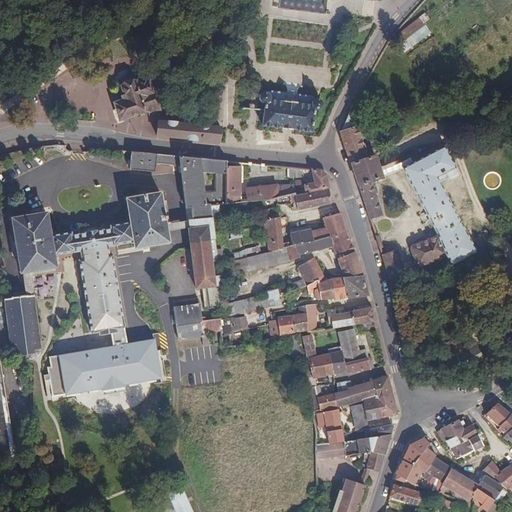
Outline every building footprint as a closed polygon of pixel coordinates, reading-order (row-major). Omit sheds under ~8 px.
[(398,43),(424,23),(429,19),(425,13),(418,18),(393,37),(398,43)] [(404,53),(431,33),(424,23),(398,43),(397,44),(404,53)] [(151,93),(148,82),(137,86),(136,82),(133,83),(132,81),(130,81),(129,81),(127,81),(125,82),(123,84),(123,86),(120,87),(125,104),(114,108),(118,119),(145,111),(146,116),(160,111),(154,92),(151,93)] [(312,100),(315,99),(314,97),(312,97),(292,94),(273,91),(269,91),(268,94),(270,96),(270,100),(311,105),(311,102),(312,100)] [(311,105),(270,100),(270,96),(268,94),(265,92),(263,92),(260,94),(258,97),(258,99),(259,101),(261,103),(263,103),(262,110),(261,126),(282,129),(292,130),(312,132),(315,110),(317,111),(319,111),(321,109),(322,107),(322,105),(322,103),(321,101),(318,99),(316,99),(315,99),(312,100),(311,102),(311,105)] [(382,179),(375,156),(368,158),(357,126),(356,126),(350,109),(350,110),(341,132),(369,220),(382,216),(371,183),(382,179)] [(219,143),(220,128),(158,121),(157,137),(193,140),(219,143)] [(474,253),(435,177),(452,167),(443,150),(443,149),(419,162),(416,156),(401,163),(404,168),(438,234),(412,244),(410,246),(410,248),(410,250),(411,254),(417,268),(449,257),(453,263),(474,253)] [(191,221),(187,222),(188,229),(186,229),(194,290),(201,290),(204,308),(222,305),(220,294),(224,293),(227,293),(225,276),(222,276),(220,276),(218,265),(229,262),(226,250),(218,251),(216,251),(209,207),(211,207),(225,206),(225,198),(225,167),(225,162),(130,154),(129,171),(155,174),(156,165),(180,167),(185,209),(190,209),(191,221)] [(241,198),(240,168),(225,167),(225,198),(241,198)] [(289,168),(288,179),(294,179),(303,180),(303,177),(303,174),(304,175),(304,169),(302,169),(289,168)] [(328,190),(326,177),(317,170),(311,170),(314,184),(304,186),(305,194),(328,190)] [(280,199),(278,187),(277,187),(277,185),(268,186),(268,188),(262,188),(264,202),(265,202),(275,200),(276,200),(280,199)] [(295,196),(294,185),(278,187),(280,199),(295,196)] [(264,202),(262,188),(262,187),(254,188),(254,189),(255,203),(256,202),(264,202)] [(255,203),(254,189),(244,190),(246,204),(255,203)] [(331,205),(328,190),(305,194),(295,196),(280,199),(276,200),(276,207),(277,207),(292,205),(295,205),(296,211),(331,205)] [(107,254),(105,245),(132,240),(134,250),(168,244),(166,233),(165,225),(160,194),(125,199),(130,225),(108,229),(108,232),(73,238),(72,235),(51,238),(46,214),(11,220),(20,274),(22,274),(26,298),(2,300),(9,354),(17,353),(17,356),(22,356),(22,357),(24,359),(25,359),(27,359),(28,358),(30,357),(30,355),(33,355),(33,351),(40,350),(29,273),(56,268),(54,255),(83,249),(84,253),(79,254),(80,258),(77,259),(90,331),(97,330),(98,334),(110,332),(112,345),(48,355),(49,365),(46,366),(51,395),(101,387),(101,389),(124,385),(124,383),(160,377),(153,337),(126,342),(110,253),(107,254)] [(276,207),(276,200),(275,200),(265,202),(266,208),(276,207)] [(284,249),(278,214),(274,214),(275,219),(264,221),(264,226),(268,253),(284,249)] [(332,238),(346,232),(342,220),(340,214),(322,219),(325,229),(311,232),(314,241),(319,241),(326,240),(332,238)] [(188,229),(187,222),(165,225),(166,233),(186,229),(188,229)] [(242,239),(240,226),(231,228),(232,232),(229,232),(230,241),(242,239)] [(311,232),(310,229),(291,234),(289,235),(293,247),(313,241),(314,241),(311,232)] [(299,256),(331,247),(336,260),(340,272),(360,270),(360,269),(346,232),(332,238),(326,240),(319,241),(314,241),(313,241),(293,247),(284,249),(268,253),(245,259),(235,262),(229,263),(232,277),(300,259),(299,256)] [(383,248),(378,234),(374,235),(378,250),(383,248)] [(255,254),(254,248),(243,250),(243,252),(244,256),(255,254)] [(244,256),(243,252),(240,252),(241,254),(236,255),(236,254),(233,254),(235,262),(245,259),(244,256)] [(403,274),(397,252),(380,256),(389,287),(402,284),(400,275),(403,274)] [(325,280),(313,258),(297,268),(297,271),(303,282),(287,285),(270,291),(272,298),(279,296),(278,295),(287,293),(287,294),(306,288),(309,286),(315,283),(316,284),(325,280)] [(363,277),(360,270),(340,272),(341,278),(363,277)] [(368,295),(366,288),(363,277),(341,278),(346,298),(368,295)] [(346,298),(341,278),(330,279),(333,298),(333,300),(346,298)] [(333,298),(330,279),(325,280),(316,284),(315,283),(309,286),(306,288),(308,296),(316,291),(318,300),(333,298)] [(274,302),(275,306),(276,308),(281,307),(279,296),(272,298),(273,302),(274,302)] [(226,305),(224,305),(226,319),(228,318),(259,310),(257,302),(256,297),(226,305)] [(275,306),(274,302),(273,302),(272,298),(257,302),(259,310),(264,309),(275,306)] [(219,333),(220,320),(202,323),(198,301),(171,305),(177,342),(201,338),(203,346),(209,346),(207,335),(219,333)] [(316,324),(315,314),(317,314),(317,306),(307,306),(303,307),(305,315),(307,325),(316,324)] [(305,315),(303,307),(297,309),(298,316),(305,315)] [(374,324),(371,309),(370,309),(362,310),(351,312),(353,327),(359,326),(374,324)] [(353,327),(351,312),(335,314),(334,310),(329,311),(325,311),(327,324),(331,324),(331,331),(332,331),(353,327)] [(307,325),(308,332),(318,330),(317,314),(315,314),(316,324),(307,325)] [(307,325),(305,315),(298,316),(290,317),(293,334),(301,333),(308,332),(307,325)] [(293,334),(290,317),(276,319),(276,320),(277,324),(279,333),(279,337),(293,334)] [(246,330),(244,318),(229,321),(230,332),(246,330)] [(230,332),(229,321),(222,323),(222,334),(230,332)] [(279,333),(277,324),(273,325),(269,326),(270,334),(279,333)] [(376,332),(374,324),(359,326),(361,334),(376,332)] [(368,358),(366,350),(358,351),(353,330),(337,334),(340,348),(341,352),(343,363),(365,359),(368,370),(374,369),(371,358),(368,358)] [(447,361),(476,346),(469,332),(440,346),(447,361)] [(303,359),(299,336),(287,338),(291,362),(303,359)] [(315,352),(311,336),(302,338),(307,359),(316,357),(315,352)] [(465,371),(484,361),(476,346),(447,361),(454,376),(465,371)] [(345,373),(343,363),(341,352),(329,354),(333,375),(345,373)] [(333,375),(329,354),(316,357),(307,359),(309,369),(306,370),(307,379),(308,380),(309,388),(312,388),(314,388),(316,387),(315,379),(333,375)] [(368,370),(365,359),(343,363),(345,373),(368,370)] [(457,382),(468,377),(465,371),(454,376),(457,382)] [(392,396),(387,376),(377,379),(351,388),(350,388),(347,389),(344,392),(337,393),(333,394),(335,408),(348,406),(361,401),(362,405),(366,422),(380,419),(376,398),(392,396)] [(344,392),(347,389),(350,388),(349,382),(335,384),(337,393),(344,392)] [(317,412),(312,388),(309,388),(307,389),(311,413),(314,413),(317,412)] [(335,408),(333,394),(316,398),(314,388),(312,388),(317,412),(335,408)] [(396,415),(392,396),(376,398),(380,419),(396,416),(396,415)] [(0,397),(0,468),(9,468),(4,435),(0,397)] [(506,435),(511,428),(511,416),(511,415),(497,404),(485,416),(499,428),(502,431),(506,435)] [(366,422),(362,405),(349,407),(354,432),(363,430),(368,429),(366,422)] [(343,443),(338,411),(322,414),(316,415),(318,428),(324,428),(328,445),(343,443)] [(445,441),(463,430),(463,429),(458,420),(436,432),(442,442),(445,441)] [(390,436),(393,427),(390,425),(369,430),(371,439),(390,436)] [(450,449),(476,435),(471,425),(463,429),(463,430),(445,441),(450,449)] [(371,439),(369,430),(368,429),(363,430),(366,440),(371,439)] [(455,460),(482,446),(476,435),(450,449),(455,460)] [(384,457),(390,436),(371,439),(366,440),(343,443),(345,457),(363,454),(362,463),(366,464),(369,453),(371,453),(384,457)] [(411,467),(415,463),(420,456),(427,447),(429,445),(423,438),(409,445),(395,478),(395,481),(403,483),(404,481),(405,479),(411,467)] [(345,457),(343,443),(328,445),(317,446),(318,460),(330,458),(330,460),(345,457)] [(438,452),(430,443),(429,445),(427,447),(430,451),(435,457),(438,452)] [(424,474),(434,460),(435,459),(435,457),(430,451),(427,447),(420,456),(415,463),(411,467),(405,479),(404,481),(413,487),(421,473),(424,474)] [(379,474),(384,457),(371,453),(369,453),(366,464),(365,470),(366,470),(379,474)] [(442,483),(450,470),(434,460),(424,474),(425,481),(429,483),(429,482),(431,482),(433,478),(442,483)] [(495,479),(501,473),(492,462),(482,472),(493,480),(495,479)] [(511,471),(509,467),(502,472),(511,487),(511,486),(511,471)] [(478,486),(451,470),(450,470),(442,483),(439,490),(438,494),(443,496),(445,489),(469,502),(470,499),(476,490),(477,488),(478,486)] [(511,487),(502,472),(501,473),(495,479),(503,487),(507,490),(511,487)] [(496,500),(502,489),(484,477),(478,486),(477,488),(496,500)] [(355,511),(366,480),(361,478),(359,484),(346,480),(335,511),(355,511)] [(192,511),(179,482),(164,489),(174,511),(192,511)] [(418,504),(421,495),(393,486),(391,494),(389,498),(417,507),(418,504)] [(493,503),(486,499),(487,497),(476,490),(470,499),(482,506),(483,506),(489,509),(493,504),(493,503)] [(427,507),(431,498),(421,495),(418,504),(427,507)] [(435,511),(440,511),(444,502),(443,502),(441,502),(435,500),(432,507),(433,511),(435,511)]
